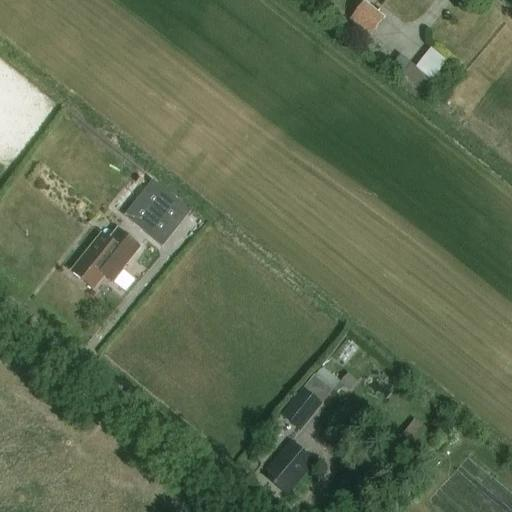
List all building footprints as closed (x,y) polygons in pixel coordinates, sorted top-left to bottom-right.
[(384,19),(364,3),(343,29),(363,45),(384,19)] [(417,68),(437,80),(449,58),(430,47),(417,68)] [(401,54),(391,70),(401,77),(412,61),(401,54)] [(405,73),(428,90),(434,81),(411,64),(405,73)] [(163,249),(191,214),(153,183),(124,217),(163,249)] [(103,237),(73,275),(94,292),(105,278),(112,284),(140,251),(117,233),(109,243),(103,237)] [(301,432),(339,385),(320,369),(282,416),(301,432)] [(406,432),(428,449),(439,435),(417,418),(406,432)] [(286,498),(314,464),(290,444),(267,472),(271,476),(267,481),(286,498)]
